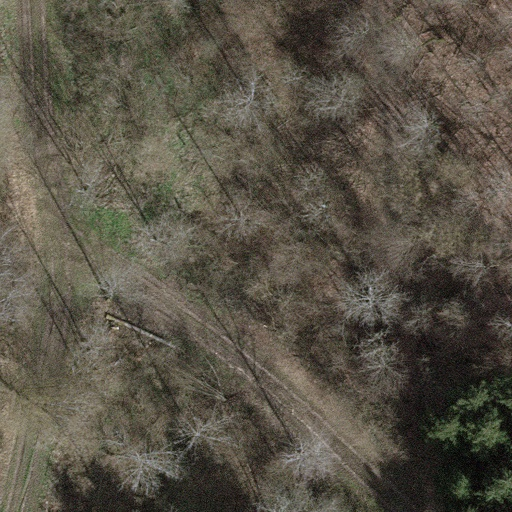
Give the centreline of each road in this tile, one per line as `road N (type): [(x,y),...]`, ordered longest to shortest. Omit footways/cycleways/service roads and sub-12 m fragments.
road 1 (track): [(16,511),(80,313),(128,267),(196,243),(241,264),(289,345),(369,414),(421,491),(448,511)]
road 2 (track): [(38,0),(80,313)]
road 3 (track): [(241,264),(256,0)]
